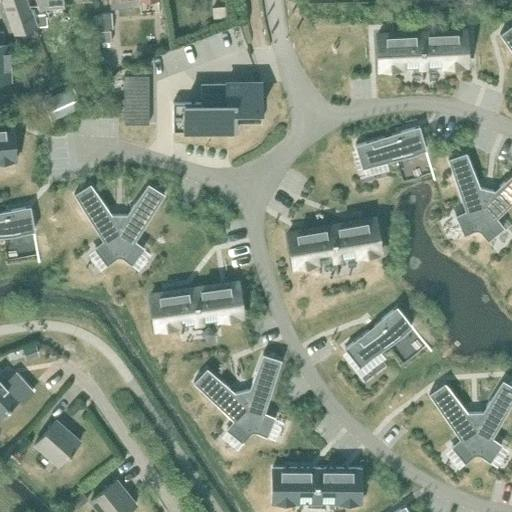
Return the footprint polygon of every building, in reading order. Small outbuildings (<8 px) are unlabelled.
[(25,0),(1,0),(12,33),(35,26),(29,8),(28,9),(25,0)] [(35,0),(37,9),(61,8),(60,0),(35,0)] [(224,6),(212,7),(213,19),(225,18),(224,6)] [(111,13),(98,14),(98,30),(112,30),(111,13)] [(511,23),(499,34),(511,51),(511,23)] [(465,31),(377,35),(378,70),(467,66),(465,31)] [(3,32),(0,32),(0,81),(9,81),(8,53),(4,53),(3,32)] [(200,103),(172,103),(172,131),(234,131),(234,123),(261,123),(260,82),(200,83),(200,103)] [(155,83),(131,84),(132,132),(156,131),(155,83)] [(13,126),(0,127),(0,162),(16,161),(13,126)] [(419,126),(355,146),(362,169),(424,150),(425,150),(426,149),(419,126)] [(465,211),(454,216),(463,235),(473,231),(475,230),(480,232),(483,236),(487,241),(503,228),(496,219),(511,202),(511,174),(494,191),(479,188),(465,153),(447,159),(465,211)] [(90,184),(73,194),(103,241),(93,248),(106,266),(115,259),(117,258),(118,258),(120,258),(122,259),(123,260),(131,266),(144,248),(135,241),(164,194),(148,184),(126,215),(111,215),(90,184)] [(30,207),(0,212),(0,236),(32,231),(34,231),(30,207)] [(375,218),(288,233),(294,268),(381,253),(375,218)] [(238,282),(150,295),(155,330),(243,317),(238,282)] [(396,306),(344,349),(359,368),(410,327),(411,326),(412,326),(396,306)] [(206,368),(193,382),(233,421),(225,430),(242,444),(249,435),(250,434),(252,433),(253,433),(255,433),(257,433),(266,437),(275,417),(264,413),(281,360),(262,354),(249,389),(235,393),(206,368)] [(0,415),(6,410),(7,412),(10,409),(9,408),(19,398),(22,401),(32,392),(15,374),(6,382),(0,375),(0,415)] [(444,383),(428,394),(459,439),(450,447),(464,464),(472,457),(474,456),(475,455),(477,455),(479,456),(481,457),(489,463),(502,445),(492,438),(511,402),(511,386),(502,380),(482,412),(467,413),(444,383)] [(56,420),(34,445),(58,466),(79,441),(56,420)] [(24,458),(15,450),(7,457),(16,466),(24,458)] [(360,468),(272,468),(272,503),(360,504),(360,468)] [(116,481),(90,501),(98,511),(126,511),(135,505),(116,481)] [(88,501),(82,493),(70,502),(76,510),(88,501)]
